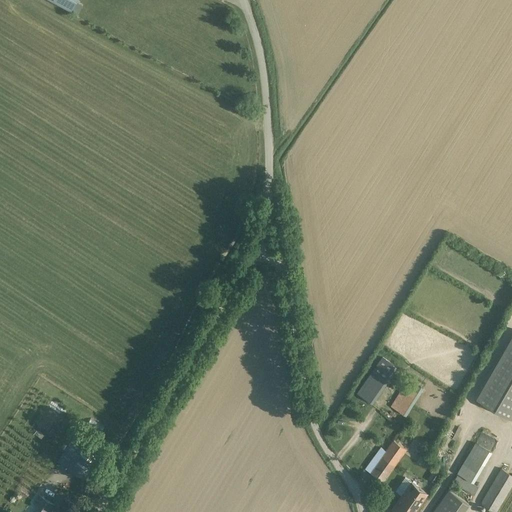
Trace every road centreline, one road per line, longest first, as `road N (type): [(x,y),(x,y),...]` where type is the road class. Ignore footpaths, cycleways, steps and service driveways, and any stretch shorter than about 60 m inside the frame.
road 1 (unclassified): [(252,249),(96,511)]
road 2 (unclassified): [(361,511),(318,434),(277,265),(252,249)]
road 3 (unclassified): [(243,0),(262,60),(267,113),(266,200),(252,249)]
